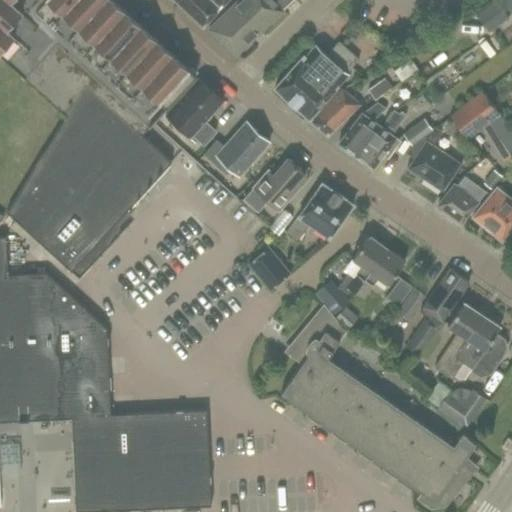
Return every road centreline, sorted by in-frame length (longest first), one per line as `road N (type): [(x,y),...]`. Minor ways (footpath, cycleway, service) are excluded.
road 1 (residential): [(392,511),(222,396),(278,294)]
road 2 (residential): [(375,196),(238,86)]
road 3 (residential): [(511,284),(375,196)]
road 4 (residential): [(375,196),(278,294)]
road 5 (residential): [(238,86),(145,0)]
